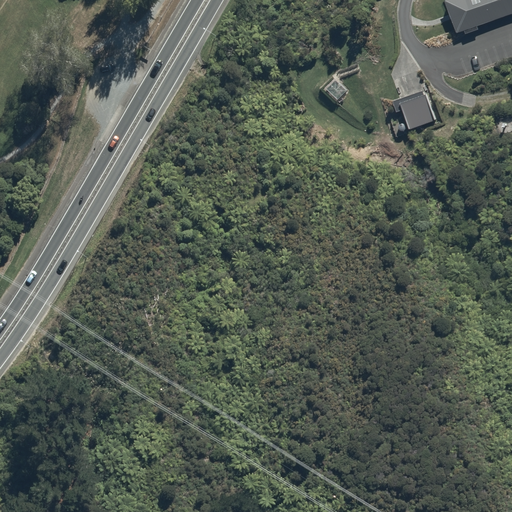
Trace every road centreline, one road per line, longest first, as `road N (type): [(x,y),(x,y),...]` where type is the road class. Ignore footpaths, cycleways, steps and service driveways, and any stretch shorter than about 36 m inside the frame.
road 1 (secondary): [(216,0),(0,357)]
road 2 (secondary): [(0,329),(196,0)]
